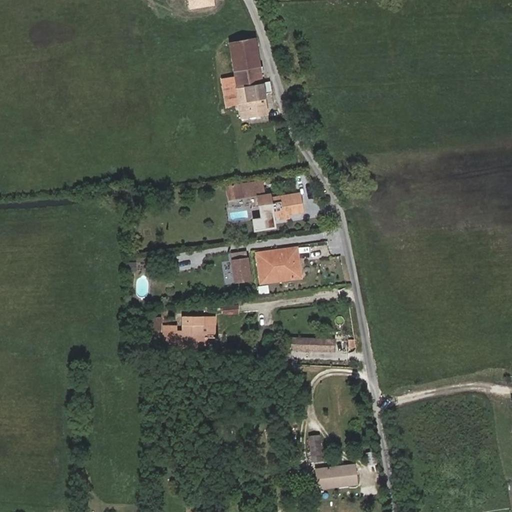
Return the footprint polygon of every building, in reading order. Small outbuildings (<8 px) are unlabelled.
[(255,41),(231,45),(236,79),(224,81),(228,107),(241,106),(243,120),(267,116),(264,97),(272,95),(271,82),(262,84),(255,41)] [(256,184),(243,187),(244,193),(257,190),(256,184)] [(272,196),(260,198),(263,220),(304,214),(302,196),(273,200),(272,196)] [(246,199),(248,213),(254,212),(253,199),(246,199)] [(148,200),(138,203),(140,213),(150,211),(148,200)] [(287,277),(288,283),(303,281),(299,249),(259,254),(263,279),(287,277)] [(249,260),(234,261),(238,285),(253,283),(249,260)] [(126,262),(126,272),(134,272),(134,262),(126,262)] [(264,286),(288,283),(287,277),(263,279),(264,286)] [(249,285),(240,287),(242,296),(251,294),(249,285)] [(201,341),(201,326),(201,317),(181,317),(181,332),(176,332),(176,325),(163,326),(163,349),(176,349),(204,349),(204,341),(201,341)] [(333,340),(302,338),(301,351),(332,353),(333,340)] [(154,347),(133,345),(133,353),(153,355),(154,347)] [(329,454),(328,427),(316,428),(318,454),(329,454)] [(358,480),(357,462),(323,463),(324,482),(358,480)]
